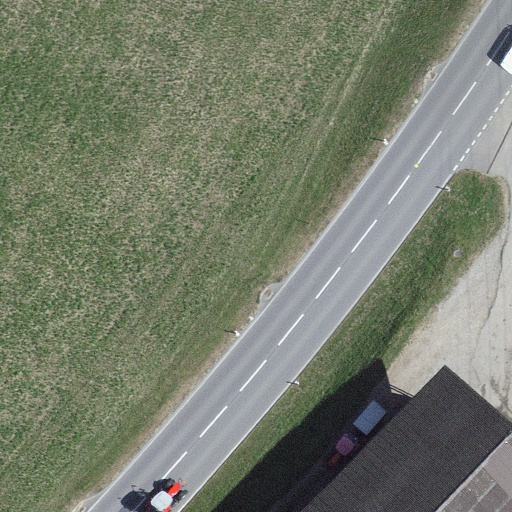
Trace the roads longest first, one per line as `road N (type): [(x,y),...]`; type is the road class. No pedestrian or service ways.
road 1 (secondary): [(511,28),(386,208),(134,511)]
road 2 (track): [(511,286),(446,334),(283,511)]
